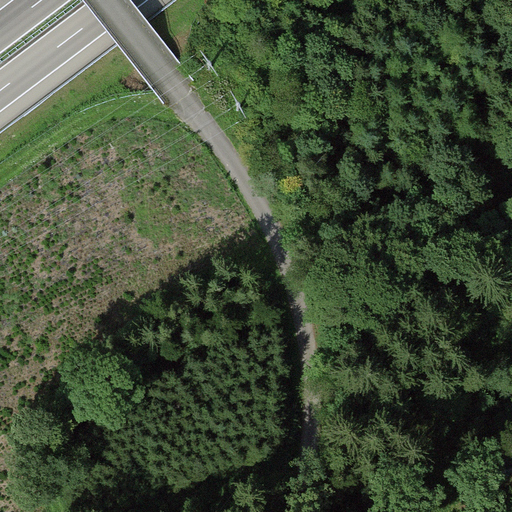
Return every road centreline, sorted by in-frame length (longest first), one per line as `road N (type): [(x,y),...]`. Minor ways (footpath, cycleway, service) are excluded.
road 1 (track): [(296,511),(313,446),(315,394),(294,276),(257,189),(105,0)]
road 2 (motorway): [(0,91),(121,0)]
